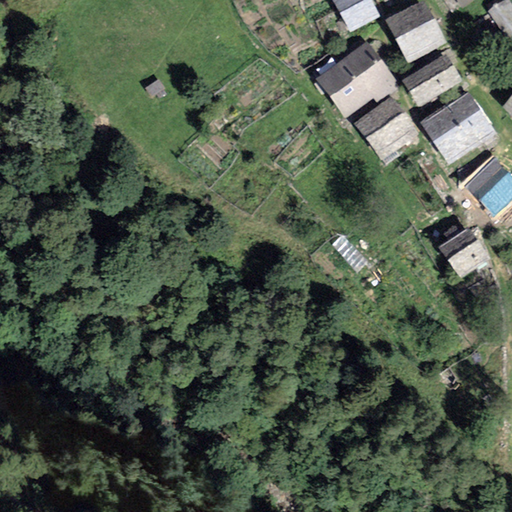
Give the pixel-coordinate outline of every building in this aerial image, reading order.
[(391,28),(373,0),(365,0),(347,11),(367,43),(391,28)] [(505,0),(466,0),(477,17),(505,0)] [(459,51),(437,7),(400,25),(422,69),(459,51)] [(411,94),(377,49),(328,84),(357,125),(383,106),(387,112),(411,94)] [(474,92),(459,66),(419,90),(434,115),(474,92)] [(511,145),(483,100),(435,130),(463,175),(511,145)] [(432,143),(405,106),(370,130),(397,168),(432,143)] [(511,228),(511,170),(481,198),(511,229),(511,228)] [(505,267),(482,236),(456,255),(478,286),(505,267)]
